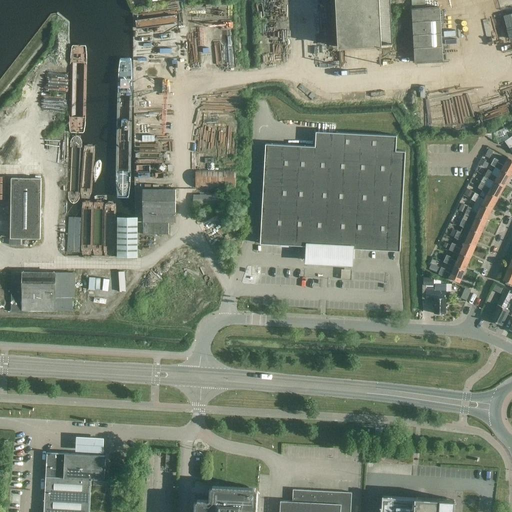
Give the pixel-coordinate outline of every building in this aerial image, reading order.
[(336,0),(339,46),(392,43),(390,0),(336,0)] [(413,8),(414,62),(443,61),(441,7),(413,8)] [(397,34),(405,33),(404,20),(397,21),(397,34)] [(397,136),(336,133),(335,148),(266,144),(261,244),(306,246),(306,256),(354,259),(355,249),(400,251),(405,151),(396,151),(397,136)] [(485,156),(490,158),(493,152),(489,149),(485,156)] [(511,175),(511,173),(511,159),(509,158),(504,166),(498,162),(499,160),(495,158),(491,165),(501,170),(502,169),(511,175)] [(489,164),(481,159),(479,163),(486,168),(489,164)] [(505,186),(511,175),(502,169),(501,170),(497,177),(491,174),(492,172),(488,170),(485,176),(495,182),(495,181),(505,186)] [(196,189),(236,189),(236,172),(196,172),(196,189)] [(485,176),(478,188),(488,194),(489,193),(498,198),(505,186),(495,181),(495,182),(485,176)] [(41,178),(11,178),(11,238),(41,239),(41,178)] [(472,198),(475,192),(467,188),(464,194),(472,198)] [(177,191),(145,191),(144,213),(145,213),(145,235),(170,235),(170,223),(177,223),(177,213),(177,191)] [(492,209),(498,198),(489,193),(488,194),(484,200),(478,197),(479,195),(475,193),(472,199),(482,205),(482,204),(492,209)] [(223,195),(193,195),(193,205),(223,205),(223,195)] [(458,211),(465,213),(468,207),(461,204),(458,211)] [(487,222),(492,209),(482,204),(482,205),(478,213),(472,211),(473,209),(468,207),(465,214),(469,215),(476,218),(477,217),(487,222)] [(481,233),(487,222),(477,217),(476,218),(469,215),(467,220),(463,219),(460,226),(463,227),(471,230),(471,229),(481,233)] [(476,246),(481,233),(471,229),(471,230),(463,227),(460,232),(457,231),(454,237),(465,242),(466,241),(476,246)] [(471,258),(476,246),(466,241),(465,242),(462,250),(456,247),(457,245),(452,243),(449,250),(460,255),(460,254),(471,258)] [(447,256),(445,255),(445,254),(439,252),(436,258),(455,267),(455,266),(465,270),(471,258),(460,254),(460,255),(457,262),(451,259),(451,257),(447,255),(447,256)] [(460,282),(465,270),(455,266),(455,267),(451,274),(445,271),(446,269),(442,267),(439,274),(450,279),(450,278),(460,282)] [(511,268),(509,268),(503,280),(511,283),(511,268)] [(342,277),(351,278),(351,270),(343,269),(342,277)] [(74,273),(12,272),(12,312),(24,312),(24,310),(55,310),(74,310),(74,273)] [(423,286),(434,286),(434,278),(424,277),(423,286)] [(435,313),(446,314),(447,291),(435,291),(435,287),(427,287),(426,299),(435,299),(435,313)] [(511,290),(505,287),(502,294),(503,294),(491,319),(502,325),(510,310),(506,308),(511,298),(511,290)] [(471,291),(465,288),(461,298),(467,301),(471,291)] [(103,439),(76,438),(75,452),(102,454),(103,439)] [(90,511),(92,480),(93,455),(48,453),(44,511),(90,511)] [(93,455),(92,480),(106,481),(107,455),(106,455),(106,456),(93,455)] [(255,511),(257,490),(213,488),(212,502),(198,501),(197,511),(255,511)] [(351,511),(353,492),(294,489),(293,501),(281,501),(280,511),(351,511)] [(453,511),(454,500),(382,495),(380,511),(453,511)]
